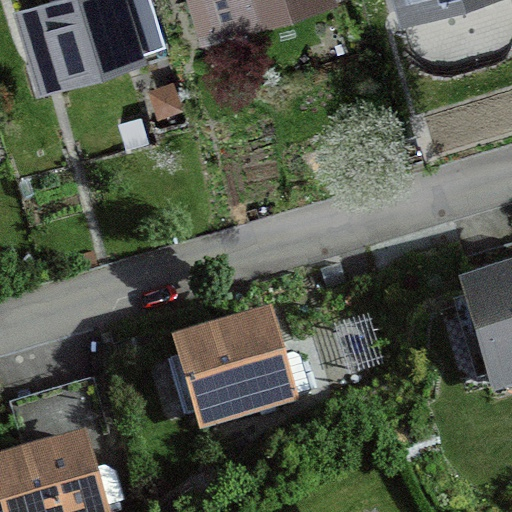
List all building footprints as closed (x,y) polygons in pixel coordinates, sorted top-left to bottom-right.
[(52,42),(62,77),(164,46),(150,0),(56,0),(20,11),(31,48),(52,42)] [(190,0),(201,35),(317,0),(190,0)] [(498,384),(511,379),(511,275),(470,288),(498,384)] [(207,424),(310,392),(299,357),(293,353),(276,358),(264,318),(182,342),(207,424)] [(94,378),(8,404),(24,457),(78,441),(109,431),(94,378)] [(78,441),(24,457),(0,463),(0,476),(10,511),(99,511),(99,509),(123,502),(115,472),(105,467),(88,472),(78,441)]
